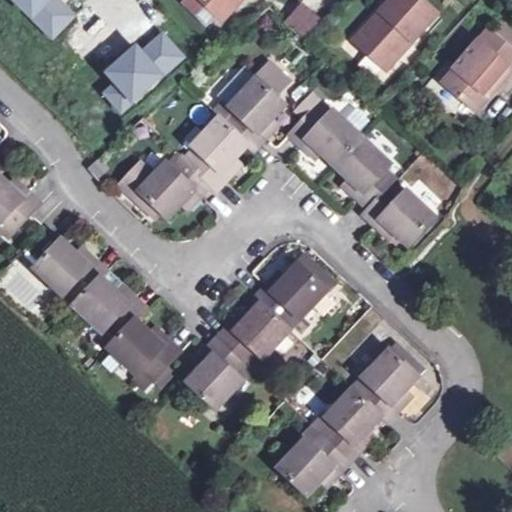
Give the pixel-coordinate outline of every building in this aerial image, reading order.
[(201,0),(185,0),(184,2),(204,22),(214,12),(201,0)] [(201,0),(214,12),(221,19),(240,0),(201,0)] [(384,15),(357,44),(385,70),(437,13),(422,0),(390,0),(380,12),(384,15)] [(303,6),(289,21),(308,38),(322,23),(303,6)] [(384,15),(380,12),(354,41),(357,44),(384,15)] [(511,47),(511,36),(501,27),(495,33),(511,47)] [(511,72),(511,47),(495,33),(489,28),(442,83),(475,111),(510,70),(511,72)] [(259,134),(272,121),(286,106),(275,96),(289,82),(270,64),(257,79),(230,107),(224,101),(213,113),(219,119),(225,124),(254,152),(265,140),(259,134)] [(224,101),(230,107),(257,79),(245,67),(218,96),(224,101)] [(305,120),(321,102),(312,92),(295,110),(305,120)] [(331,111),(321,102),(305,120),(289,136),(301,147),(307,141),(320,154),(335,167),(362,137),(333,109),(331,111)] [(248,146),(225,124),(219,119),(191,148),(197,153),(188,164),(211,186),(217,191),(228,179),(222,174),(235,160),(248,146)] [(278,126),(272,121),(259,134),(265,140),(278,126)] [(391,163),(362,137),(335,167),(349,181),(363,194),(357,199),(368,210),(391,185),(396,180),(385,169),(391,163)] [(320,154),(307,141),(301,147),(315,160),(320,154)] [(173,169),(182,158),(176,153),(167,163),(173,169)] [(188,164),(182,158),(173,169),(167,163),(154,177),(141,165),(121,186),(148,211),(153,205),(161,213),(168,220),(195,191),(201,197),(211,186),(188,164)] [(241,166),(235,160),(222,174),(228,179),(241,166)] [(0,175),(0,224),(3,222),(14,232),(32,212),(41,203),(30,192),(24,198),(11,185),(0,175)] [(24,198),(30,192),(16,179),(11,185),(24,198)] [(396,180),(391,185),(402,196),(407,190),(396,180)] [(344,186),(357,199),(363,194),(349,181),(344,186)] [(402,196),(391,185),(368,210),(363,215),(375,226),(380,221),(409,248),(436,218),(407,190),(402,196)] [(188,210),(201,197),(195,191),(182,205),(188,210)] [(155,218),(161,213),(153,205),(148,211),(155,218)] [(0,230),(8,238),(14,232),(3,222),(0,224),(0,230)] [(96,261),(90,267),(77,254),(62,240),(35,270),(64,297),(74,307),(102,277),(107,272),(96,261)] [(90,267),(96,261),(82,249),(77,254),(90,267)] [(260,304),(284,326),(295,314),(301,320),(328,291),(318,282),(324,275),(305,257),(272,292),(266,287),(255,298),(260,304)] [(130,304),(135,298),(136,297),(108,270),(107,272),(102,277),(130,304)] [(318,282),(328,291),(334,284),(324,275),(318,282)] [(130,304),(102,277),(74,307),(104,334),(109,328),(119,338),(136,320),(147,309),(135,298),(130,304)] [(258,354),(264,359),(290,331),(284,326),(260,304),(235,331),(229,326),(218,338),(247,365),(258,354)] [(295,314),(284,326),(290,331),(301,320),(295,314)] [(169,341),(164,346),(150,333),(136,320),(119,338),(109,349),(108,350),(116,357),(127,367),(137,377),(143,372),(153,381),(168,365),(181,352),(169,341)] [(109,349),(119,338),(109,328),(104,334),(99,340),(109,349)] [(150,333),(164,346),(169,341),(155,328),(150,333)] [(208,349),(213,354),(200,368),(187,383),(216,410),(243,381),(237,376),(247,365),(218,338),(208,349)] [(200,368),(213,354),(208,349),(195,363),(200,368)] [(390,350),(352,390),(382,417),(387,423),(398,411),(392,406),(405,392),(419,377),(390,350)] [(258,354),(247,365),(253,371),(264,359),(258,354)] [(127,367),(116,357),(106,368),(117,378),(127,367)] [(168,365),(153,381),(161,389),(176,373),(168,365)] [(243,381),(253,371),(247,365),(237,376),(243,381)] [(153,381),(143,372),(137,377),(137,378),(146,388),(153,381)] [(361,451),(356,445),(368,431),(382,417),(352,390),(316,429),(351,462),(361,451)] [(405,392),(392,406),(398,411),(411,398),(405,392)] [(340,474),(351,462),(316,429),(278,469),(307,497),(321,482),(334,468),(340,474)] [(368,431),(356,445),(361,451),(374,437),(368,431)] [(327,487),(340,474),(334,468),(321,482),(327,487)]
